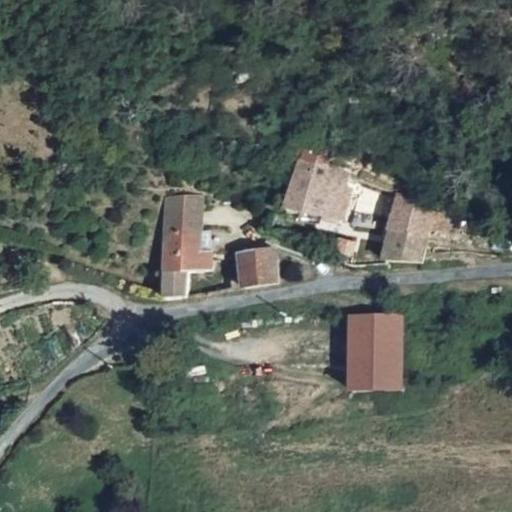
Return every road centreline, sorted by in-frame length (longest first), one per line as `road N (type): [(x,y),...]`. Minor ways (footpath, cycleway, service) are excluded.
road 1 (unclassified): [(511,272),(331,284),(131,320)]
road 2 (unclassified): [(131,320),(0,448)]
road 3 (residential): [(131,320),(102,297),(0,306)]
